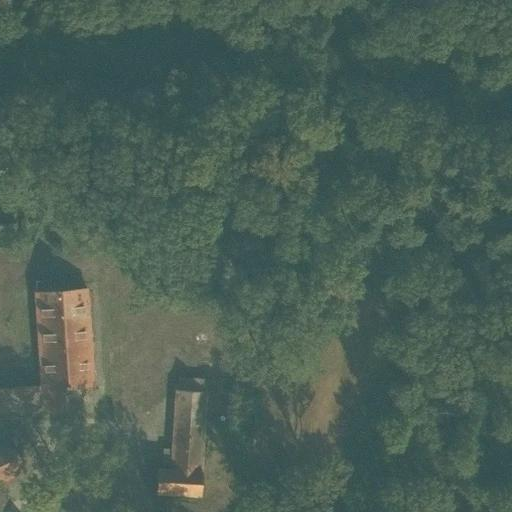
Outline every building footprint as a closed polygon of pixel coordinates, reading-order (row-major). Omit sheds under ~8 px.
[(85,286),(33,290),(38,382),(40,407),(40,411),(62,410),(60,384),(91,383),(85,286)] [(38,382),(0,384),(0,410),(40,407),(38,382)] [(201,390),(173,388),(169,468),(155,467),(154,490),(199,493),(200,471),(197,471),(201,390)] [(245,405),(222,406),(223,421),(246,419),(245,405)] [(12,449),(1,446),(0,446),(0,476),(4,477),(15,471),(18,460),(12,449)]
